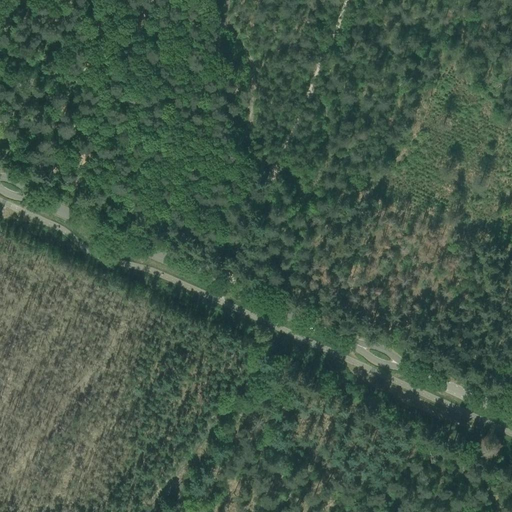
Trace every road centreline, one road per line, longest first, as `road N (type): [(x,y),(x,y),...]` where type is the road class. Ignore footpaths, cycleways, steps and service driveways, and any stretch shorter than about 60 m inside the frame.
road 1 (unclassified): [(227,285),(347,0)]
road 2 (tertiary): [(41,201),(227,285)]
road 3 (tertiary): [(349,342),(227,285)]
